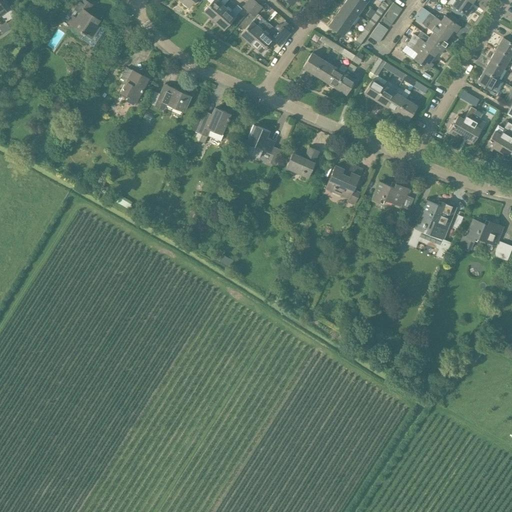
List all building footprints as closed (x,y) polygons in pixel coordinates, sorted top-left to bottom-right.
[(65,18),(70,21),(92,37),(100,26),(97,24),(100,19),(88,11),(92,4),(86,0),(78,0),(72,10),(71,9),(65,18)] [(213,0),(204,11),(214,20),(225,7),(219,2),(220,0),(213,0)] [(248,12),(257,1),(255,0),(248,0),(243,7),(248,12)] [(345,0),(343,4),(357,14),(364,4),(358,0),(345,0)] [(471,3),(467,0),(455,0),(452,5),(467,16),(471,10),(468,8),(471,3)] [(257,1),(248,12),(254,17),(263,7),(257,1)] [(388,4),(383,1),(376,12),(380,15),(388,4)] [(391,7),(399,13),(402,9),(393,3),(391,7)] [(336,14),(350,24),(357,14),(343,4),(336,14)] [(225,7),(214,20),(224,29),(242,9),(238,5),(231,13),(225,7)] [(391,7),(387,11),(396,17),(399,13),(391,7)] [(387,11),(384,16),(393,22),(396,17),(387,11)] [(368,22),(373,25),(380,15),(376,12),(368,22)] [(425,18),(448,35),(453,29),(456,31),(460,26),(445,15),(441,20),(429,12),(425,18)] [(350,24),(336,14),(328,25),(343,35),(350,24)] [(241,35),(251,43),(268,24),(263,18),(259,15),(241,35)] [(393,22),(384,16),(381,20),(390,27),(393,22)] [(429,37),(444,48),(448,42),(445,39),(448,35),(425,18),(421,23),(433,31),(429,37)] [(11,28),(6,22),(2,24),(7,31),(11,28)] [(361,32),(366,36),(373,25),(368,22),(361,32)] [(376,27),(385,33),(388,29),(379,23),(376,27)] [(268,24),(251,43),(261,52),(263,51),(264,52),(269,47),(267,46),(272,39),(278,45),(289,33),(283,27),(278,33),(268,24)] [(385,33),(376,27),(373,31),(382,38),(385,33)] [(382,38),(373,31),(370,36),(379,43),(382,38)] [(353,43),(358,47),(366,36),(361,32),(353,43)] [(511,33),(507,40),(503,37),(496,48),(510,56),(511,52),(511,33)] [(409,39),(433,56),(437,51),(440,53),(444,48),(429,37),(425,42),(413,34),(409,39)] [(330,46),(333,41),(322,35),(319,40),(330,46)] [(433,56),(409,39),(406,44),(417,52),(413,58),(429,69),(433,63),(429,61),(433,56)] [(333,41),(330,46),(340,52),(343,48),(333,41)] [(343,48),(340,52),(351,59),(354,54),(343,48)] [(490,59),(504,67),(510,56),(496,48),(490,59)] [(314,74),(322,59),(311,53),(303,67),(314,74)] [(351,59),(359,64),(362,60),(361,59),(364,55),(360,53),(357,56),(354,54),(351,59)] [(383,67),(391,72),(395,67),(386,62),(379,57),(368,74),(375,79),(377,76),(383,67)] [(322,59),(314,74),(325,80),(333,65),(322,59)] [(483,71),(497,79),(504,67),(490,59),(483,71)] [(351,85),(356,85),(361,77),(353,72),(357,67),(350,63),(347,67),(346,67),(335,86),(346,93),(351,85)] [(333,65),(325,80),(335,86),(346,67),(342,64),(339,69),(333,65)] [(137,100),(149,78),(132,69),(132,70),(126,67),(120,78),(126,81),(121,91),(137,100)] [(395,67),(391,72),(403,79),(406,74),(395,67)] [(497,79),(483,71),(477,82),(491,89),(497,79)] [(406,74),(403,79),(414,86),(417,81),(406,74)] [(9,92),(18,81),(10,75),(1,86),(9,92)] [(375,98),(384,84),(373,77),(364,92),(375,98)] [(417,81),(414,86),(425,93),(428,88),(417,81)] [(182,110),(189,95),(164,83),(154,105),(162,108),(165,102),(182,110)] [(384,84),(375,98),(386,106),(395,91),(384,84)] [(405,89),(401,95),(395,91),(386,106),(396,113),(406,98),(405,98),(410,92),(405,89)] [(463,92),(460,99),(476,105),(479,97),(463,92)] [(486,94),(482,101),(487,105),(492,98),(486,94)] [(406,98),(396,113),(407,120),(417,105),(406,98)] [(208,120),(208,119),(201,116),(195,130),(198,132),(194,139),(203,143),(209,128),(220,133),(228,113),(214,107),(208,120)] [(462,135),(477,110),(471,107),(463,119),(457,116),(448,132),(455,136),(457,132),(462,135)] [(477,110),(462,135),(467,138),(465,142),(472,145),(481,129),(475,126),(482,113),(477,110)] [(494,131),(495,131),(485,147),(491,151),(493,148),(498,151),(511,127),(511,124),(508,122),(504,128),(498,125),(494,131)] [(270,152),(274,139),(266,136),(269,130),(252,123),(244,142),(254,146),(251,152),(259,155),(262,149),(270,152)] [(511,127),(498,151),(504,154),(502,157),(508,161),(511,154),(511,127)] [(33,160),(41,146),(37,144),(35,147),(37,148),(35,151),(33,150),(29,158),(33,160)] [(306,177),(318,150),(308,145),(303,156),(291,151),(284,167),(306,177)] [(354,204),(359,192),(352,189),(361,169),(350,164),(347,170),(335,165),(325,188),(349,198),(347,201),(354,204)] [(406,195),(409,188),(395,183),(394,187),(380,181),(372,199),(379,202),(381,198),(402,206),(409,209),(413,198),(406,195)] [(133,202),(120,195),(116,202),(129,209),(133,202)] [(426,200),(419,218),(415,228),(421,230),(417,240),(437,248),(441,238),(443,239),(444,237),(449,226),(456,208),(442,202),(441,206),(426,200)] [(495,245),(503,227),(489,221),(487,225),(473,219),(465,237),(463,236),(459,245),(470,250),(475,236),(495,245)] [(452,240),(444,237),(443,239),(441,238),(437,248),(436,253),(445,257),(452,240)] [(507,261),(511,248),(511,245),(499,241),(493,255),(507,261)] [(219,261),(230,267),(234,261),(223,254),(219,261)]
